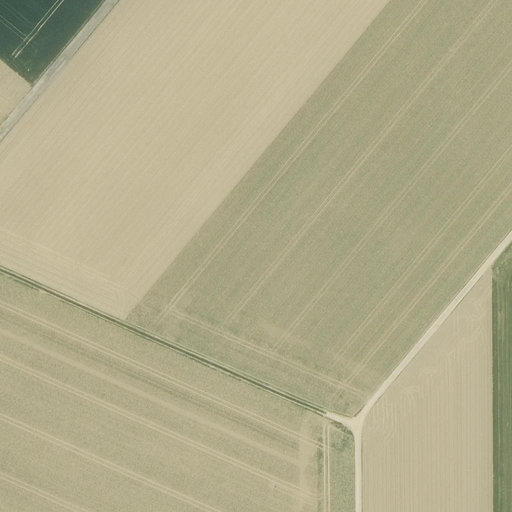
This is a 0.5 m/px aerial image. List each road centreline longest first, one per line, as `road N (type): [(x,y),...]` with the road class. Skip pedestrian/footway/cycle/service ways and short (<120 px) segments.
road 1 (track): [(356,428),(0,279)]
road 2 (unclassified): [(511,235),(356,428),(358,511)]
road 3 (track): [(114,0),(0,136)]
